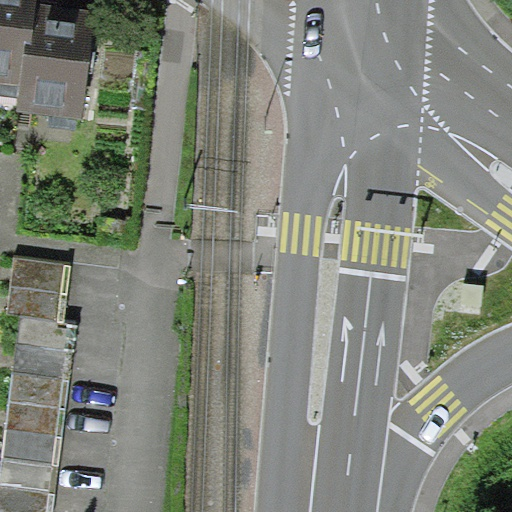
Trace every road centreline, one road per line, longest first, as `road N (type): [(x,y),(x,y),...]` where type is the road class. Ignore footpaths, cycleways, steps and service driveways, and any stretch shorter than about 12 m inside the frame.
road 1 (primary): [(317,53),(283,511)]
road 2 (primary): [(348,474),(389,101)]
road 3 (secondary): [(348,474),(434,397),(511,355)]
road 4 (secondary): [(389,101),(511,190)]
road 5 (secondary): [(511,99),(399,14)]
